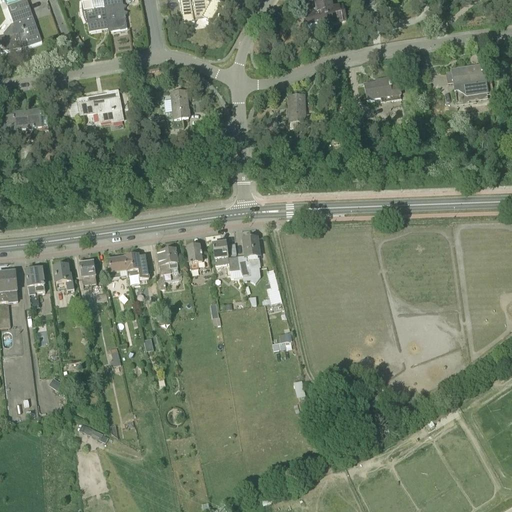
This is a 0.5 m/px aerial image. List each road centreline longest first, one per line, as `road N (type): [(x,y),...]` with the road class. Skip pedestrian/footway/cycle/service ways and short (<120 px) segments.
road 1 (unclassified): [(511,32),(352,57),(273,83),(235,82)]
road 2 (tertiary): [(245,214),(511,202)]
road 3 (tertiary): [(0,247),(245,214)]
road 4 (unclassified): [(245,214),(235,82)]
